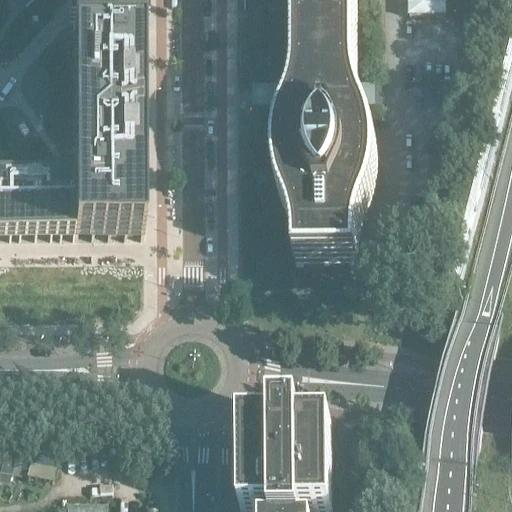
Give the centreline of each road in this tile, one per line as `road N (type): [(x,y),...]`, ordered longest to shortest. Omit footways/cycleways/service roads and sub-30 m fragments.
road 1 (unclassified): [(192,326),(191,0)]
road 2 (motorway): [(511,195),(475,355),(455,511)]
road 3 (tertiary): [(511,400),(359,384)]
road 4 (tertiary): [(155,346),(18,373)]
road 5 (tertiary): [(18,373),(133,386),(154,396)]
road 6 (tertiary): [(359,384),(234,355)]
road 7 (tertiary): [(234,389),(359,384)]
